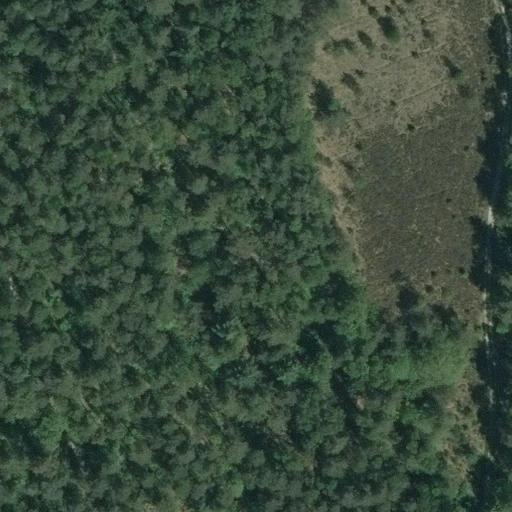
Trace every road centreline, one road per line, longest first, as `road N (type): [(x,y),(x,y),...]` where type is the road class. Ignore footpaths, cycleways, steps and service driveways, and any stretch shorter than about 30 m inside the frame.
road 1 (track): [(485,0),(496,70),(475,511)]
road 2 (track): [(0,272),(88,511)]
